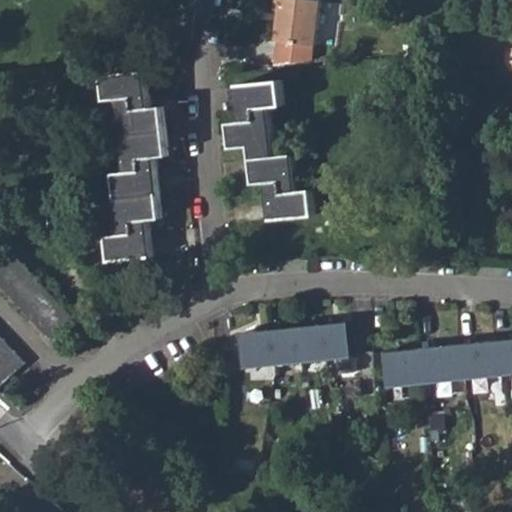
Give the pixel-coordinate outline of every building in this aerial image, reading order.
[(320,43),(327,0),(279,0),(278,7),(286,7),(281,37),(320,43)] [(109,99),(124,98),(152,95),(151,70),(107,75),(109,99)] [(243,84),(245,109),(274,106),(287,105),(285,79),(243,84)] [(126,109),(128,135),(169,130),(166,105),(153,107),(152,95),(124,98),(126,109)] [(278,144),(275,119),(274,106),(245,109),(246,121),(233,121),(235,148),(253,146),(278,144)] [(128,135),(130,159),(158,156),(172,156),(169,130),(128,135)] [(271,182),(272,194),(300,192),(299,179),(297,153),(278,155),(278,144),(253,146),(254,158),(257,182),(271,182)] [(161,193),(159,168),(158,156),(130,159),(131,171),(117,173),(119,197),(161,193)] [(315,190),(300,192),(272,194),(274,219),(317,215),(315,190)] [(119,197),(122,221),(150,218),(164,217),(161,193),(119,197)] [(153,257),(151,232),(150,218),(122,221),(123,234),(109,236),(112,261),(153,257)] [(1,255),(0,255),(0,276),(19,258),(9,247),(1,255)] [(19,258),(0,276),(0,283),(8,292),(31,270),(19,258)] [(19,303),(41,281),(31,270),(8,292),(19,303)] [(41,281),(19,303),(30,315),(53,294),(41,281)] [(53,294),(30,315),(41,327),(63,305),(53,294)] [(52,338),(74,317),(63,305),(41,327),(52,338)] [(352,323),(325,326),(329,358),(354,356),(352,323)] [(325,326),(300,328),(303,361),(329,358),(325,326)] [(300,328),(273,331),(278,364),(303,361),(300,328)] [(250,366),(278,364),(273,331),(246,334),(250,366)] [(4,338),(0,342),(0,364),(15,350),(4,338)] [(511,341),(501,342),(504,375),(511,373),(511,341)] [(501,342),(466,346),(469,378),(504,375),(501,342)] [(463,378),(469,378),(466,346),(429,349),(432,382),(433,394),(463,392),(463,378)] [(395,385),(432,382),(429,349),(391,353),(395,385)] [(0,381),(3,384),(25,364),(26,362),(15,350),(0,364),(0,381)]
